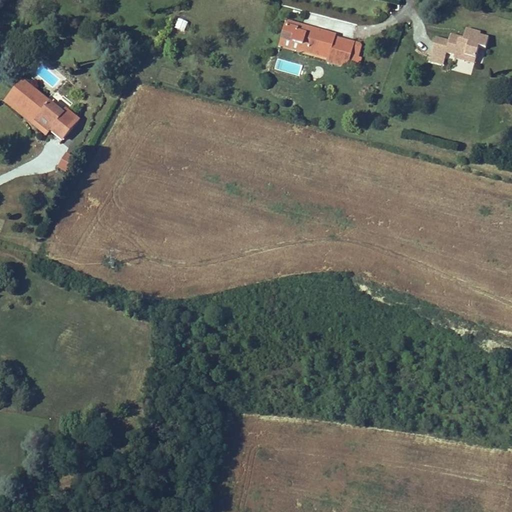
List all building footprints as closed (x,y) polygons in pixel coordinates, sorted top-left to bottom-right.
[(331,55),(337,32),(289,19),(284,37),(303,43),(302,47),(331,55)] [(178,20),(174,30),(185,34),(188,23),(178,20)] [(453,41),(440,36),(433,59),(449,64),(452,53),(459,55),(469,59),(470,55),(480,59),(484,48),(489,50),(493,37),(484,34),(485,31),(470,26),(467,36),(456,32),(453,41)] [(356,38),(337,32),(331,55),(330,58),(349,63),(356,38)] [(303,43),(284,37),(282,44),(301,49),(302,47),(303,43)] [(478,65),(480,59),(470,55),(469,59),(459,55),(458,59),(478,65)] [(19,82),(4,100),(43,132),(51,123),(63,133),(73,120),(46,98),(43,102),(19,82)] [(65,154),(58,171),(70,176),(77,159),(65,154)]
